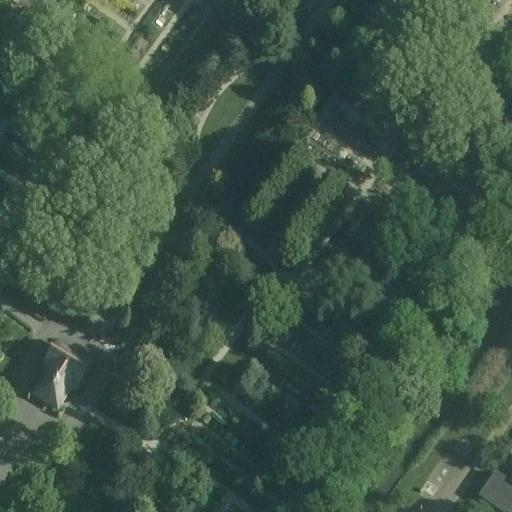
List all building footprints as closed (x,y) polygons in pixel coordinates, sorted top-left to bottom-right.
[(207,297),(216,286),(200,274),(191,285),(207,297)] [(36,392),(41,395),(60,406),(69,390),(75,394),(91,368),(56,347),(40,373),(45,376),(36,392)] [(134,460),(127,471),(157,489),(166,475),(150,465),(148,468),(141,464),(134,460)] [(511,511),(511,487),(497,477),(480,501),(495,511),(511,511)] [(137,485),(131,496),(155,510),(162,499),(138,485),(137,485)]
